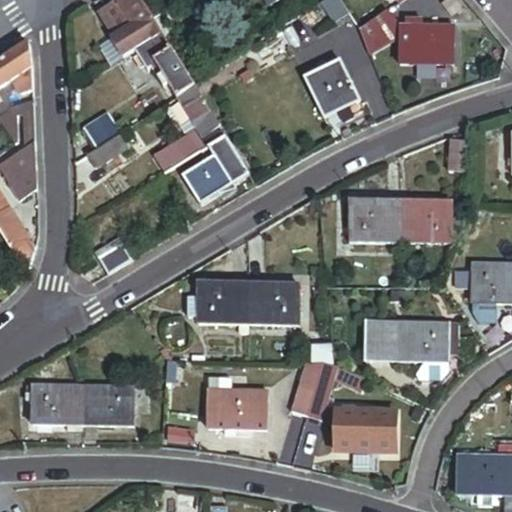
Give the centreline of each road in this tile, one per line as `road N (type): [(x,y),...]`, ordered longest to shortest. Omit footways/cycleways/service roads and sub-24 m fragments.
road 1 (residential): [(511,99),(412,131),(305,179),(97,312),(33,332)]
road 2 (residential): [(376,511),(238,478),(145,467),(0,469)]
road 3 (residential): [(51,5),(54,281),(33,332)]
road 4 (residential): [(410,511),(445,418),(511,358)]
